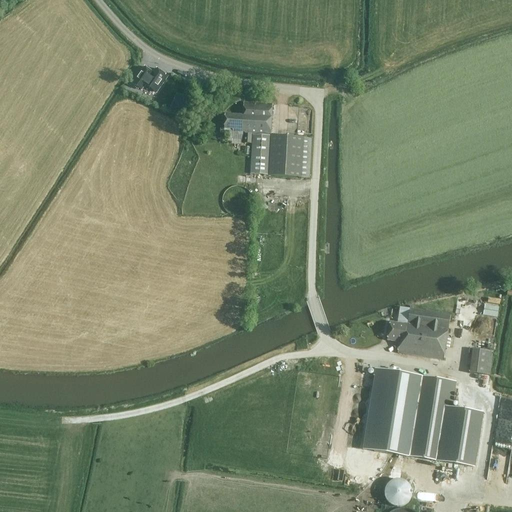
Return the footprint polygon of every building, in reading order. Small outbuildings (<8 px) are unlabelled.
[(146,85),(157,94),(168,78),(157,70),(154,74),(146,67),(133,84),(142,90),(146,85)] [(180,101),(176,109),(186,113),(195,95),(185,90),(182,97),(180,101)] [(233,130),(233,133),(233,140),(243,141),(243,133),(244,133),(243,143),(252,144),(250,175),(309,178),(311,138),(271,136),(273,106),(242,104),(242,117),(224,116),(223,129),(233,130)] [(270,190),(262,189),(261,210),(268,211),(270,190)] [(499,307),(485,305),(483,316),(497,318),(499,307)] [(451,315),(410,310),(408,323),(404,322),(404,324),(390,322),(388,341),(399,342),(397,354),(444,361),(451,315)] [(493,352),(472,350),(469,373),(490,376),(493,352)] [(473,467),(482,414),(452,409),(456,382),(415,376),(403,456),(473,467)] [(500,447),(511,448),(511,400),(507,400),(500,447)] [(400,480),(398,480),(397,480),(396,480),(395,480),(394,481),(393,481),(391,482),(390,482),(389,483),(389,484),(388,485),(387,486),(386,487),(386,488),(385,489),(385,490),(385,491),(385,493),(384,494),(385,495),(385,496),(385,497),(385,499),(386,500),(386,501),(387,502),(388,503),(389,504),(390,505),(391,506),(393,506),(394,507),(395,507),(396,507),(397,508),(398,508),(400,508),(401,507),(402,507),(403,507),(404,506),(405,506),(406,505),(407,504),(408,504),(409,503),(410,502),(410,501),(411,500),(411,499),(412,497),(412,496),(412,495),(412,494),(412,493),(412,491),(412,490),(411,489),(411,488),(410,487),(410,486),(409,485),(408,484),(407,483),(406,482),(405,482),(404,481),(403,481),(402,480),(400,480)]
